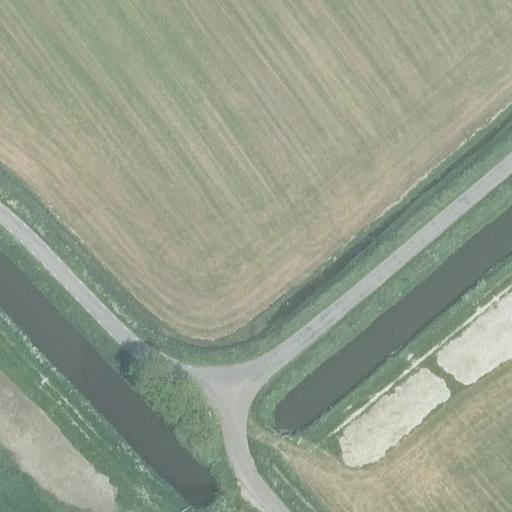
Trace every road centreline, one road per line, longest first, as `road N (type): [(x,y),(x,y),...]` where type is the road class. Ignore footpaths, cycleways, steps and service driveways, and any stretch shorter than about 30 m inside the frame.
road 1 (unclassified): [(234,392),(511,159)]
road 2 (unclassified): [(234,392),(151,362),(0,213)]
road 3 (unclassified): [(279,511),(231,442),(234,392)]
